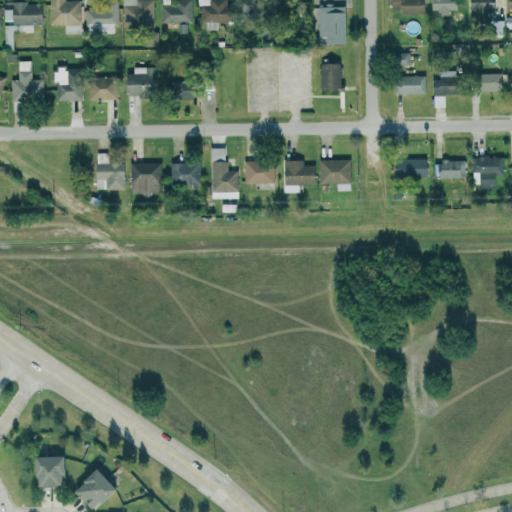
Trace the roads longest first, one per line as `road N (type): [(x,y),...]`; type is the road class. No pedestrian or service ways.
road 1 (residential): [(511,124),(0,131)]
road 2 (primary): [(0,338),(248,511)]
road 3 (residential): [(373,162),(370,0)]
